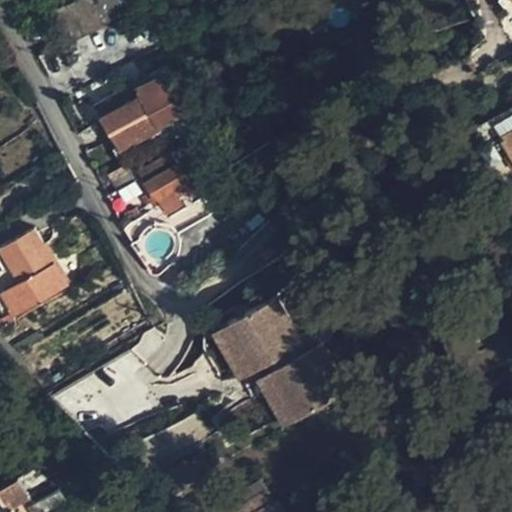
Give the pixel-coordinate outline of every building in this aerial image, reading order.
[(130,0),(87,0),(39,21),(52,53),(85,39),(138,16),(130,0)] [(158,81),(170,73),(164,63),(94,105),(100,116),(158,81)] [(170,73),(158,81),(175,111),(188,103),(170,73)] [(158,81),(100,116),(117,145),(175,111),(158,81)] [(175,111),(117,145),(108,150),(110,154),(113,159),(180,118),(175,111)] [(511,128),(497,137),(511,163),(511,128)] [(177,165),(148,184),(161,202),(189,183),(177,165)] [(37,232),(0,252),(0,254),(17,284),(0,293),(0,297),(13,320),(68,289),(37,232)] [(296,344),(268,294),(222,321),(249,370),(296,344)] [(486,309),(441,330),(461,376),(507,355),(486,309)] [(249,370),(222,321),(207,328),(235,378),(249,370)] [(341,391),(314,342),(299,350),(267,368),(294,417),(341,391)] [(399,384),(378,343),(363,351),(384,392),(399,384)] [(267,368),(299,350),(296,344),(249,370),(252,376),(267,368)] [(294,417),(267,368),(252,376),(280,426),(294,417)] [(398,434),(382,407),(366,416),(382,443),(398,434)] [(189,420),(171,430),(181,448),(199,438),(189,420)] [(18,476),(0,485),(0,490),(9,509),(14,506),(30,498),(18,476)] [(212,511),(228,511),(268,488),(261,477),(257,479),(210,507),(212,511)] [(281,511),(268,488),(228,511),(281,511)] [(9,509),(0,490),(0,511),(16,511),(14,506),(9,509)]
